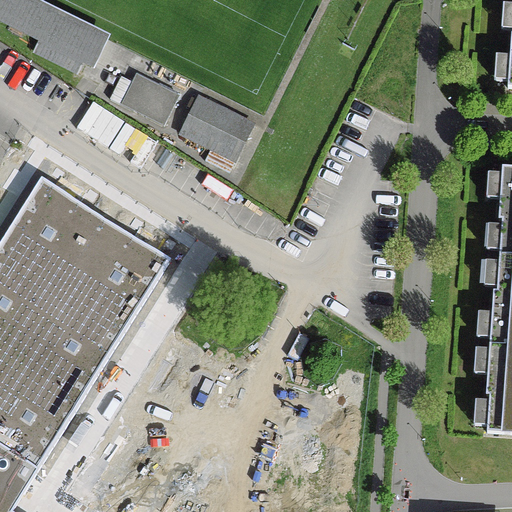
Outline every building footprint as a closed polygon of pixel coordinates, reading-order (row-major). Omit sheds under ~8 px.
[(0,0),(0,22),(79,62),(89,67),(101,42),(14,0),(0,0)] [(511,90),(511,7),(502,6),(500,31),(511,31),(511,37),(509,37),(508,58),(495,57),(493,82),(506,83),(506,90),(511,90)] [(162,128),(174,103),(131,81),(130,84),(119,78),(108,100),(162,128)] [(197,100),(179,136),(233,163),(251,127),(197,100)] [(498,252),(497,258),(511,259),(511,170),(500,170),(500,176),(487,175),(485,200),(498,201),(496,222),(500,222),(499,228),(487,227),(485,251),(498,252)] [(42,181),(0,246),(0,453),(9,460),(37,477),(172,262),(42,181)] [(511,259),(497,258),(497,264),(484,263),(483,288),(495,289),(495,294),(491,293),(490,315),(477,314),(475,339),(488,340),(488,345),(511,347),(511,259)] [(511,347),(488,345),(487,351),(474,350),(473,375),(485,376),(484,397),(487,398),(487,403),(474,402),(473,427),(485,427),(485,434),(511,435),(511,347)] [(0,511),(14,511),(37,477),(9,460),(0,453),(0,511)]
